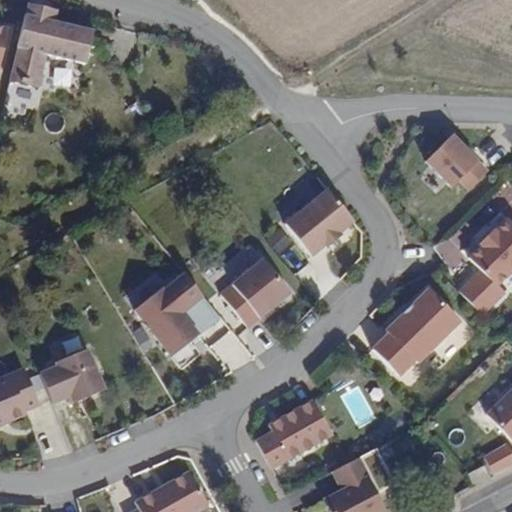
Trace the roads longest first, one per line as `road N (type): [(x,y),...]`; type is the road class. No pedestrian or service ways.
road 1 (track): [(0,267),(453,0)]
road 2 (residential): [(210,417),(279,379),(370,296),(373,205),(318,136)]
road 3 (residential): [(318,136),(187,14),(129,0)]
road 4 (residential): [(0,482),(88,473),(210,417)]
road 5 (residential): [(511,111),(386,106),(318,136)]
